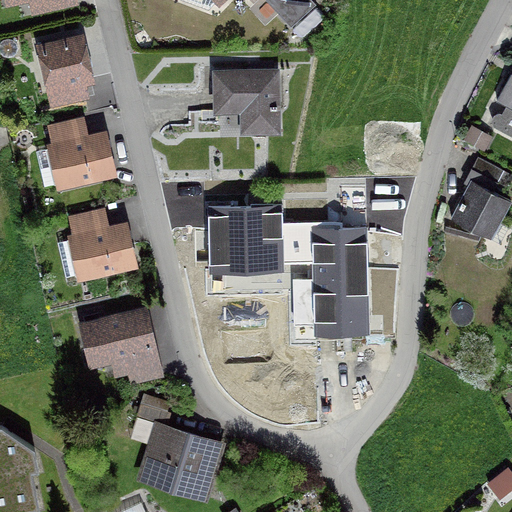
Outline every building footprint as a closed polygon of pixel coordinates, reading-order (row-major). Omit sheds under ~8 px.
[(268,0),(291,25),(314,4),(311,0),(268,0)] [(81,38),(41,47),(54,104),(85,97),(81,79),(90,77),(81,38)] [(250,110),(250,131),(278,130),(277,70),(216,71),(216,111),(250,110)] [(511,72),(498,99),(511,107),(507,116),(499,112),(494,113),(492,118),(493,122),(511,132),(511,72)] [(112,170),(103,134),(88,137),(83,118),(49,126),(61,182),(112,170)] [(506,185),(511,174),(478,156),(471,169),(475,171),(451,217),(491,238),(511,200),(492,189),(495,181),(498,181),(506,185)] [(230,206),(209,207),(210,261),(251,260),(251,269),(282,268),(282,259),(314,258),(316,332),(344,331),(343,322),(368,321),(366,226),(290,228),(290,222),(282,222),(281,205),(260,206),(260,211),(230,211),(230,206)] [(70,217),(74,236),(58,241),(66,276),(133,261),(124,225),(109,228),(104,209),(70,217)] [(129,351),(132,366),(155,361),(144,311),(85,325),(93,359),(129,351)] [(140,401),(136,415),(164,423),(168,410),(140,401)] [(32,470),(39,469),(34,446),(6,427),(2,425),(0,424),(0,511),(32,511),(32,509),(39,507),(32,470)] [(157,430),(143,473),(204,492),(218,449),(198,443),(200,436),(179,429),(176,436),(157,430)]
